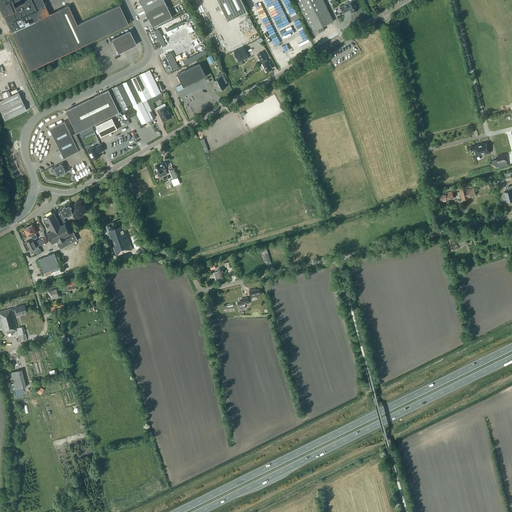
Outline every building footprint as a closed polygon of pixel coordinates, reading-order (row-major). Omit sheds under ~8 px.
[(0,0),(0,7),(29,70),(76,48),(86,44),(128,24),(119,4),(77,24),(68,5),(48,14),(41,0),(0,0)] [(148,17),(153,26),(173,17),(164,0),(139,0),(148,17)] [(218,0),(228,20),(239,15),(240,17),(248,13),(241,0),(218,0)] [(323,26),(334,21),(323,0),(296,0),(314,35),(325,29),(323,26)] [(351,13),(358,9),(353,0),(351,0),(346,3),(347,4),(340,7),(342,13),(350,10),(351,13)] [(259,24),(266,37),(272,33),(265,21),(259,24)] [(166,38),(163,39),(158,28),(154,30),(162,46),(168,43),(166,38)] [(111,39),(118,53),(136,44),(129,30),(111,39)] [(109,41),(99,45),(106,59),(115,54),(109,41)] [(234,51),(239,62),(249,57),(244,46),(234,51)] [(185,63),(207,55),(206,50),(184,58),(185,63)] [(166,53),(174,70),(179,67),(171,51),(166,53)] [(257,54),(261,61),(262,61),(263,63),(261,64),(263,68),(264,67),(267,71),(272,68),(269,63),(270,62),(269,60),(267,60),(266,58),(267,58),(263,51),(257,54)] [(177,73),(184,86),(206,76),(200,62),(177,73)] [(113,87),(110,89),(121,111),(124,110),(133,105),(134,107),(137,114),(142,123),(151,119),(147,112),(142,101),(149,97),(161,92),(150,70),(113,87)] [(219,78),(214,81),(219,90),(220,90),(223,89),(225,88),(224,87),(226,87),(224,84),(227,82),(224,75),(220,77),(221,77),(219,78)] [(110,89),(66,110),(77,133),(121,111),(110,89)] [(18,92),(0,100),(0,109),(5,120),(26,110),(18,92)] [(153,102),(163,97),(161,93),(161,92),(150,98),(153,102)] [(149,97),(142,101),(147,112),(151,110),(155,108),(149,97)] [(158,110),(163,121),(172,117),(169,110),(168,110),(166,106),(158,110)] [(125,112),(124,112),(128,119),(137,114),(134,107),(125,112)] [(249,117),(248,115),(252,113),(251,111),(250,112),(249,108),(241,112),(245,121),(247,120),(246,118),(249,117)] [(96,126),(101,137),(118,129),(112,118),(96,126)] [(65,121),(50,128),(64,158),(79,150),(65,121)] [(81,132),(84,137),(95,132),(92,126),(81,132)] [(473,146),(469,147),(470,152),(475,151),(476,156),(491,152),(489,146),(488,142),(473,146)] [(95,146),(88,150),(93,160),(100,156),(99,153),(105,150),(101,143),(95,147),(95,146)] [(497,164),(507,161),(506,154),(496,157),(497,164)] [(51,170),(52,172),(53,172),(55,171),(57,177),(61,175),(63,174),(67,172),(63,162),(53,167),(53,168),(51,169),(51,170)] [(155,165),(156,169),(154,170),(154,171),(155,174),(158,173),(160,177),(167,174),(164,169),(165,168),(163,163),(159,165),(159,163),(155,165)] [(459,189),(462,200),(469,198),(468,197),(476,195),(474,189),(467,191),(466,187),(459,189)] [(439,196),(441,201),(448,199),(448,200),(454,198),(452,191),(446,193),(446,194),(439,196)] [(65,223),(66,223),(63,218),(74,213),(69,204),(58,209),(59,211),(56,213),(60,219),(63,224),(65,223)] [(44,224),(45,224),(47,227),(49,226),(51,231),(47,233),(53,243),(56,241),(61,249),(78,239),(73,231),(70,233),(65,223),(63,224),(60,226),(53,212),(44,217),(44,218),(42,219),(43,220),(43,221),(43,222),(44,222),(44,223),(44,224)] [(132,249),(121,219),(105,225),(116,255),(132,249)] [(37,232),(33,224),(24,228),(28,236),(30,235),(33,240),(37,237),(35,233),(37,232)] [(467,233),(468,240),(473,238),(472,236),(475,235),(474,231),(467,233)] [(451,241),(453,249),(458,248),(458,246),(468,243),(466,237),(451,241)] [(36,247),(32,239),(26,242),(31,252),(39,248),(38,246),(36,247)] [(272,264),(267,249),(261,251),(266,266),(272,264)] [(60,269),(55,253),(38,260),(43,274),(44,273),(45,276),(52,273),(51,272),(60,269)] [(218,271),(214,272),(216,279),(220,278),(221,281),(226,279),(223,268),(220,269),(220,268),(218,269),(218,271)] [(52,300),(61,297),(60,293),(61,293),(61,292),(65,291),(65,288),(67,287),(68,288),(76,287),(74,280),(66,282),(67,284),(59,286),(47,289),(48,294),(45,295),(47,299),(51,298),(52,300)] [(256,290),(255,289),(249,290),(251,298),(259,296),(258,294),(261,294),(260,289),(256,290)] [(26,313),(25,310),(24,305),(14,308),(14,309),(12,309),(11,308),(0,311),(0,325),(2,333),(6,332),(6,334),(15,331),(16,336),(18,335),(19,341),(26,339),(23,327),(17,328),(12,311),(15,310),(16,315),(26,313)]
